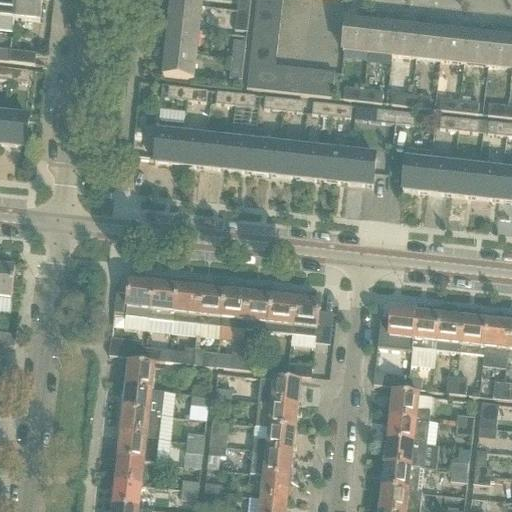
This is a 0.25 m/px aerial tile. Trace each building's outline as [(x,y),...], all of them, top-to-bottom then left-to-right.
[(0,0),(0,20),(15,22),(17,0),(0,0)] [(17,0),(15,22),(41,25),(43,0),(17,0)] [(173,0),(173,7),(200,10),(201,0),(173,0)] [(238,0),(236,15),(249,16),(250,0),(238,0)] [(262,0),(256,0),(255,12),(281,15),(282,2),(262,0)] [(173,7),(170,31),(198,34),(200,10),(173,7)] [(255,12),(254,26),(279,29),(281,15),(255,12)] [(236,15),(234,34),(247,36),(249,16),(236,15)] [(346,55),(368,57),(371,29),(349,27),(350,25),(348,25),(344,56),(346,56),(346,55)] [(254,26),(252,39),(278,42),(279,29),(254,26)] [(368,57),(392,60),(395,32),(371,29),(368,57)] [(170,31),(167,55),(195,59),(198,34),(170,31)] [(392,60),(416,62),(420,34),(395,32),(392,60)] [(416,62),(441,65),(444,37),(420,34),(416,62)] [(441,65),(464,68),(467,40),(444,37),(441,65)] [(252,39),(251,53),(276,56),(278,42),(252,39)] [(464,68),(489,70),(492,42),(467,40),(464,68)] [(489,70),(511,72),(511,44),(492,42),(489,70)] [(233,44),(231,63),(243,64),(245,45),(233,44)] [(0,53),(0,65),(10,66),(11,55),(0,53)] [(251,53),(246,93),(275,70),(276,56),(251,53)] [(11,55),(10,66),(35,69),(36,58),(11,55)] [(195,59),(167,55),(164,79),(163,79),(163,80),(194,83),(194,82),(192,82),(195,59)] [(231,63),(229,82),(241,84),(243,64),(231,63)] [(275,70),(246,93),(284,97),(287,71),(275,70)] [(0,71),(0,83),(8,84),(9,72),(0,71)] [(287,71),(284,97),(296,98),(299,73),(287,71)] [(9,72),(8,84),(27,86),(28,74),(9,72)] [(299,73),(296,98),(308,99),(311,74),(299,73)] [(311,74),(308,99),(320,101),(323,75),(311,74)] [(323,75),(320,101),(331,102),(334,77),(323,75)] [(161,102),(187,105),(188,92),(162,89),(161,102)] [(344,91),(343,103),(362,106),(364,93),(344,91)] [(188,92),(187,105),(206,107),(207,94),(188,92)] [(364,93),(362,106),(381,108),(383,96),(364,93)] [(215,107),(235,109),(236,97),(217,95),(215,107)] [(236,97),(235,109),(254,111),(255,99),(236,97)] [(392,97),(391,109),(410,111),(412,99),(392,97)] [(412,99),(410,111),(429,113),(431,101),(412,99)] [(265,101),(264,113),(283,115),(284,103),(265,101)] [(441,102),(439,114),(458,116),(460,104),(441,102)] [(284,103),(283,115),(302,117),(303,105),(284,103)] [(460,104),(458,116),(477,118),(479,106),(460,104)] [(313,107),(312,118),(331,120),(333,109),(313,107)] [(489,107),(487,120),(506,122),(508,110),(489,107)] [(333,109),(331,120),(350,122),(351,111),(333,109)] [(356,111),(354,123),(395,128),(397,116),(356,111)] [(397,116),(395,128),(414,130),(415,118),(397,116)] [(5,121),(2,149),(25,151),(25,153),(26,153),(30,122),(28,122),(28,124),(5,121)] [(440,121),(439,133),(458,135),(459,123),(440,121)] [(459,123),(458,135),(477,137),(479,125),(459,123)] [(157,166),(180,168),(183,141),(184,130),(161,127),(161,126),(160,126),(155,168),(157,168),(157,166)] [(489,126),(487,138),(507,140),(508,128),(489,126)] [(180,168),(204,171),(207,144),(183,141),(180,168)] [(207,144),(204,171),(227,174),(231,146),(207,144)] [(227,174),(251,177),(254,149),(231,146),(227,174)] [(251,177),(276,179),(279,152),(254,149),(251,177)] [(276,179),(300,182),(303,155),(279,152),(276,179)] [(403,194),(427,196),(430,169),(431,157),(407,154),(402,195),(403,195),(403,194)] [(300,182),(324,185),(327,157),(303,155),(300,182)] [(324,185),(348,187),(351,160),(327,157),(324,185)] [(351,160),(348,187),(370,190),(370,192),(372,192),(375,161),(373,161),(373,163),(351,160)] [(427,196),(450,199),(453,171),(430,169),(427,196)] [(450,199),(475,202),(478,174),(453,171),(450,199)] [(475,202),(499,204),(502,177),(478,174),(475,202)] [(499,204),(511,205),(511,177),(502,177),(499,204)] [(0,271),(0,301),(12,303),(15,273),(0,271)] [(126,321),(150,324),(154,289),(130,286),(128,299),(116,297),(114,316),(126,318),(126,321)] [(150,324),(174,327),(178,291),(154,289),(150,324)] [(174,327),(198,329),(202,294),(178,291),(174,327)] [(198,329),(196,341),(220,344),(221,332),(225,297),(202,294),(198,329)] [(221,332),(220,344),(244,347),(245,334),(249,299),(225,297),(221,332)] [(268,337),(269,338),(273,302),(249,299),(245,334),(268,337)] [(269,338),(292,340),(296,304),(273,302),(269,338)] [(296,304),(292,340),(317,343),(321,307),(296,304)] [(381,324),(377,353),(411,357),(416,318),(391,315),(390,325),(381,324)] [(411,357),(410,370),(435,373),(437,356),(437,348),(436,347),(439,321),(416,318),(411,357)] [(437,356),(459,359),(463,323),(439,321),(436,347),(437,348),(437,356)] [(459,359),(483,361),(487,326),(463,323),(459,359)] [(487,326),(483,361),(495,363),(493,373),(505,375),(507,364),(510,329),(487,326)] [(0,336),(0,347),(15,349),(16,339),(2,337),(0,336)] [(109,359),(109,360),(146,364),(147,352),(141,352),(142,346),(111,343),(111,348),(109,359)] [(147,352),(146,364),(159,366),(165,366),(167,354),(161,354),(147,352)] [(195,358),(193,369),(202,370),(204,354),(195,353),(195,358)] [(174,355),(173,367),(193,369),(195,358),(174,355)] [(232,357),(230,373),(241,375),(243,358),(232,357)] [(243,358),(241,375),(249,376),(251,359),(243,358)] [(274,379),(288,380),(289,368),(276,367),(274,379)] [(289,368),(288,380),(311,383),(312,371),(289,368)] [(128,369),(125,393),(152,396),(155,372),(128,369)] [(375,378),(373,390),(407,394),(409,382),(375,378)] [(445,398),(455,399),(457,382),(447,381),(445,398)] [(409,382),(407,394),(420,395),(421,383),(409,382)] [(457,382),(455,399),(465,400),(467,383),(457,382)] [(261,384),(258,408),(299,413),(301,388),(261,384)] [(492,403),(502,404),(504,387),(494,386),(492,403)] [(511,387),(504,387),(502,404),(511,404),(511,387)] [(193,391),(192,401),(205,402),(206,402),(209,403),(210,393),(207,393),(206,393),(193,391)] [(125,393),(122,417),(149,420),(161,421),(164,397),(152,396),(125,393)] [(215,393),(214,403),(227,405),(228,405),(232,405),(233,395),(229,394),(215,393)] [(386,410),(384,422),(416,425),(428,427),(430,416),(417,414),(419,401),(412,400),(392,398),(391,411),(386,410)] [(192,401),(191,410),(205,411),(208,412),(209,403),(206,402),(205,402),(192,401)] [(214,403),(213,413),(225,414),(227,414),(230,415),(232,405),(228,405),(227,405),(214,403)] [(256,432),(269,434),(296,437),(299,413),(258,408),(256,432)] [(482,409),(479,432),(496,434),(499,411),(482,409)] [(122,417),(120,441),(159,445),(161,421),(149,420),(122,417)] [(457,420),(456,430),(473,432),(474,422),(457,420)] [(384,422),(383,433),(388,434),(387,446),(413,449),(426,451),(428,427),(416,425),(384,422)] [(456,430),(455,440),(472,442),(473,432),(456,430)] [(496,434),(479,432),(478,442),(495,444),(496,434)] [(254,445),(253,456),(294,460),(296,437),(269,434),(268,446),(254,445)] [(187,439),(186,448),(199,450),(200,450),(204,450),(205,440),(201,440),(199,440),(187,439)] [(120,441),(117,464),(144,467),(156,469),(159,445),(120,441)] [(210,441),(209,451),(222,452),(226,453),(227,443),(223,443),(210,441)] [(387,446),(384,470),(423,474),(426,451),(387,446)] [(186,448),(185,457),(199,459),(203,459),(204,450),(200,450),(199,450),(186,448)] [(209,451),(208,460),(220,461),(222,461),(225,461),(226,453),(222,452),(209,451)] [(253,456),(251,479),(291,484),(294,460),(253,456)] [(477,456),(476,465),(485,466),(487,457),(477,456)] [(117,464),(115,488),(142,491),(144,467),(117,464)] [(452,467),(451,477),(468,479),(469,469),(452,467)] [(423,474),(384,470),(382,493),(421,498),(423,474)] [(475,470),(474,480),(491,481),(492,472),(475,470)] [(451,477),(450,487),(467,489),(468,479),(451,477)] [(263,494),(262,505),(289,508),(291,484),(251,479),(249,493),(263,494)] [(474,480),(473,489),(489,491),(491,481),(474,480)] [(182,486),(181,495),(195,497),(198,497),(199,488),(196,488),(182,486)] [(115,488),(112,511),(115,511),(139,511),(142,491),(115,488)] [(204,488),(203,498),(217,500),(218,500),(221,500),(222,490),(219,489),(204,488)] [(382,493),(379,511),(419,511),(421,498),(382,493)] [(181,495),(180,504),(194,506),(197,506),(198,497),(195,497),(181,495)] [(203,498),(202,508),(215,509),(217,509),(220,510),(221,500),(218,500),(217,500),(203,498)]
